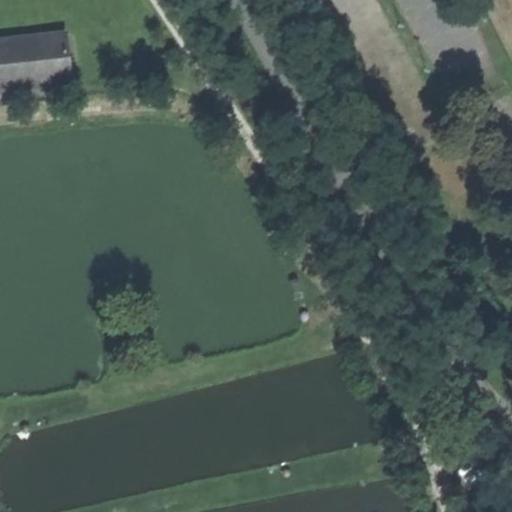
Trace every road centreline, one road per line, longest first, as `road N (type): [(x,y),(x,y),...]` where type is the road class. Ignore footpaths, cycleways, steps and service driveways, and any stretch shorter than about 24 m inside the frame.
road 1 (track): [(450,511),(420,442),(233,115),(157,0)]
road 2 (unclassified): [(241,0),(452,369),(511,423)]
